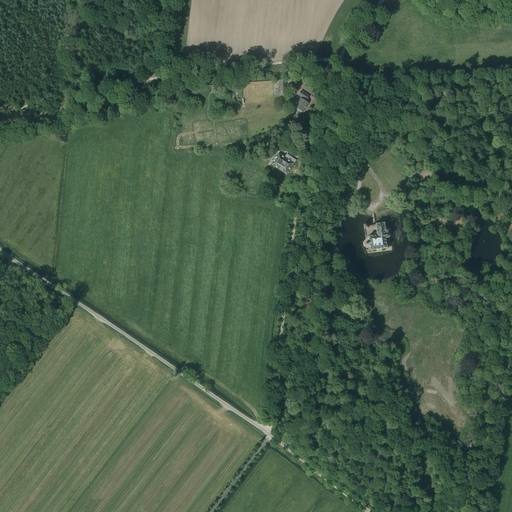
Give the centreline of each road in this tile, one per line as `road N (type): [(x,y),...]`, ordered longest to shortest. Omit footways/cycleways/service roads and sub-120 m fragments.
road 1 (unclassified): [(369,511),(0,249)]
road 2 (track): [(210,511),(268,433),(298,180),(333,164),(363,164)]
road 3 (track): [(82,84),(339,61)]
